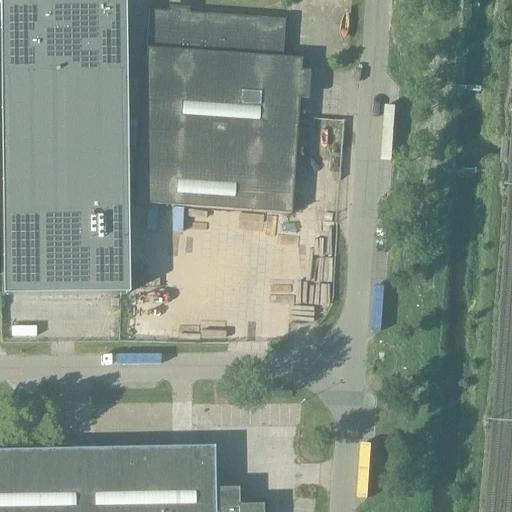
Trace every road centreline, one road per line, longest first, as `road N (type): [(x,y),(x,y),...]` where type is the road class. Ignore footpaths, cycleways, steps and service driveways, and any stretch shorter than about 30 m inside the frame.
road 1 (unclassified): [(349,367),(375,0)]
road 2 (unclassified): [(0,371),(349,367)]
road 3 (unclassified): [(336,511),(349,367)]
